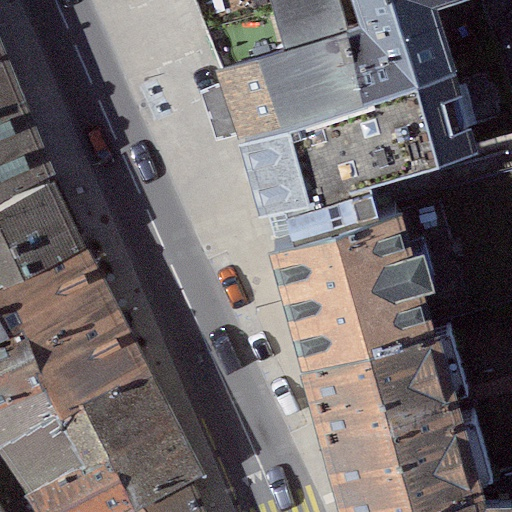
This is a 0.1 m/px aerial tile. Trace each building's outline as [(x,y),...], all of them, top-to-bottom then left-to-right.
[(197,0),(209,24),(263,9),(261,0),(197,0)] [(273,0),(285,41),(345,23),(339,0),(273,0)] [(356,0),(362,18),(345,23),(368,94),(459,64),(438,0),(356,0)] [(345,23),(285,41),(216,64),(240,133),(368,94),(345,23)] [(0,59),(9,58),(0,35),(0,59)] [(9,58),(0,59),(0,99),(23,95),(9,58)] [(368,94),(240,133),(272,239),(302,360),(436,323),(424,281),(438,278),(429,242),(415,245),(402,199),(383,205),(374,174),(482,143),(459,64),(368,94)] [(0,189),(50,166),(23,95),(0,99),(0,189)] [(0,280),(86,240),(52,176),(0,201),(0,280)] [(60,409),(151,371),(86,240),(0,280),(0,310),(8,327),(21,321),(60,409)] [(0,331),(8,327),(0,310),(0,331)] [(0,331),(0,439),(60,409),(21,321),(8,327),(0,331)] [(400,511),(486,489),(436,323),(302,360),(346,511),(400,511)] [(151,371),(60,409),(86,463),(109,453),(135,504),(193,476),(201,473),(151,371)] [(0,439),(0,444),(31,489),(86,463),(60,409),(0,439)] [(109,453),(86,463),(31,489),(46,511),(117,511),(135,504),(109,453)] [(208,511),(193,476),(135,504),(117,511),(208,511)] [(400,511),(479,511),(490,497),(486,489),(400,511)] [(511,511),(511,496),(490,497),(479,511),(511,511)]
